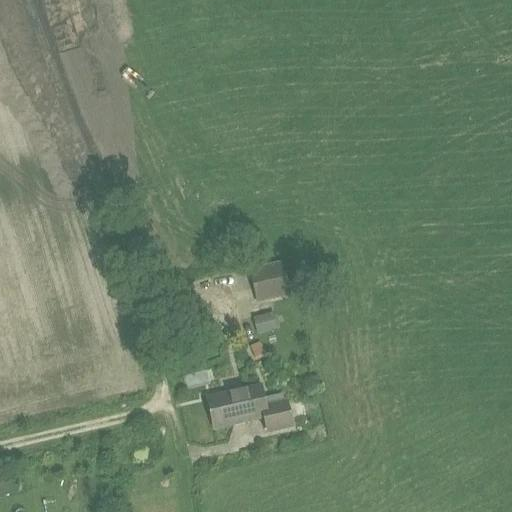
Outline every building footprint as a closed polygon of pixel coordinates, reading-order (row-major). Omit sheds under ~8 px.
[(288,295),(281,266),(250,273),(257,303),(288,295)] [(193,313),(175,322),(190,352),(208,343),(193,313)] [(258,336),(272,333),(267,316),(254,319),(258,336)] [(178,375),(181,387),(204,382),(201,370),(178,375)] [(260,387),(207,399),(214,431),(264,419),(267,434),(293,428),(287,403),(265,408),(260,387)]
